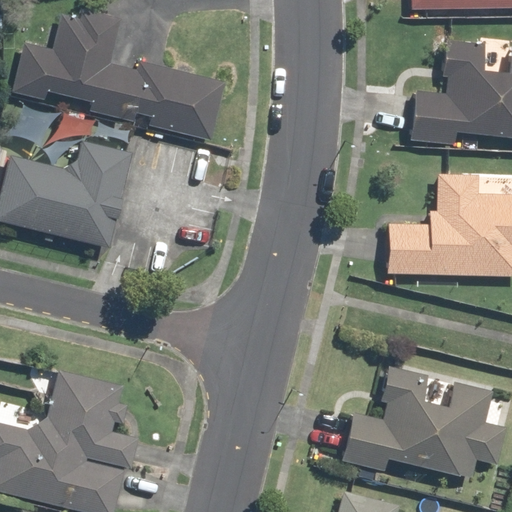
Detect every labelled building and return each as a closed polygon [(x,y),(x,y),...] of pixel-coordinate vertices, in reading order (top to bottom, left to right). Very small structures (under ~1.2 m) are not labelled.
[(511,0),(401,0),(401,10),(511,8),(511,0)] [(17,44),(5,93),(206,143),(220,84),(132,63),(130,70),(104,64),(115,20),(72,10),(71,17),(53,13),(44,50),(17,44)] [(407,89),(402,142),(447,146),(448,134),(511,140),(511,48),(503,48),(500,74),(477,72),(479,45),(437,41),(432,91),(407,89)] [(0,156),(0,155),(0,225),(100,250),(124,153),(72,141),(65,171),(0,156)] [(380,223),(379,275),(511,278),(511,257),(511,195),(471,194),(471,175),(428,174),(427,224),(380,223)] [(344,410),(332,461),(378,472),(381,458),(464,478),(469,459),(490,464),(499,427),(478,422),(486,391),(445,382),(440,405),(414,399),(419,375),(380,366),(368,416),(344,410)] [(0,495),(68,511),(107,511),(118,469),(124,470),(132,438),(115,434),(122,404),(112,402),(116,386),(52,370),(41,417),(20,429),(0,424),(0,495)] [(328,487),(321,511),(390,511),(392,504),(328,487)]
